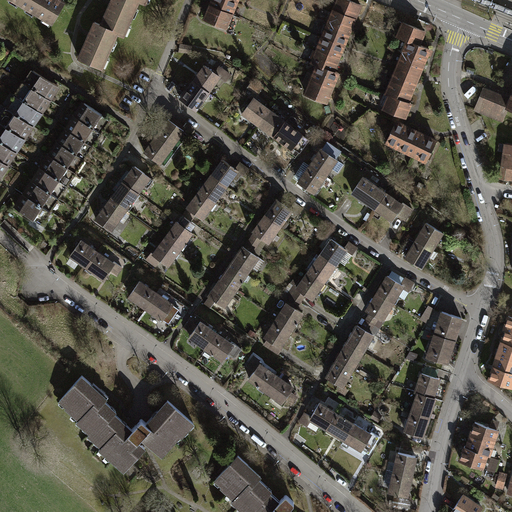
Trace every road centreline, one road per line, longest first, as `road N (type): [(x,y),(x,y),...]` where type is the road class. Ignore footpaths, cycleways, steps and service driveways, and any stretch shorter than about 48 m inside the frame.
road 1 (residential): [(480,308),(389,261),(150,89)]
road 2 (residential): [(38,282),(59,285),(160,355),(354,511)]
road 3 (residential): [(461,19),(448,66),(450,95),(478,190)]
road 4 (residential): [(460,375),(424,511)]
road 5 (residential): [(478,190),(492,251),(480,308)]
